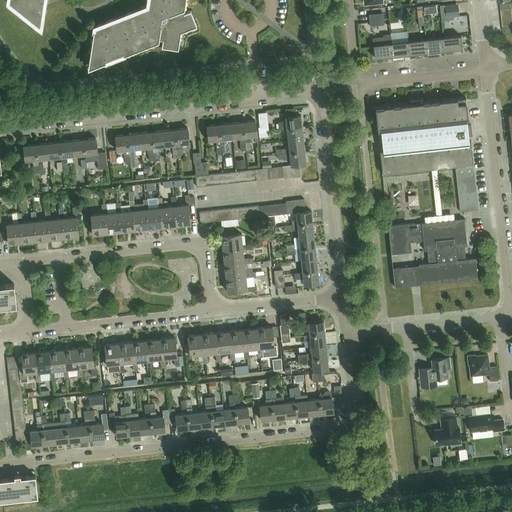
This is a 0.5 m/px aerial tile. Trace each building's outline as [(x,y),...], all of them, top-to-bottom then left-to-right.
[(7,0),(7,3),(41,29),(45,0),(147,0),(147,3),(149,5),(146,7),(145,6),(94,26),(87,69),(158,41),(159,39),(162,40),(161,47),(178,49),(181,32),(196,26),(190,10),(184,13),(182,10),(184,9),(185,0),(7,0)] [(451,17),(458,16),(457,4),(444,5),(445,12),(451,12),(451,17)] [(370,26),(384,25),(383,13),(369,14),(370,26)] [(407,31),(390,33),(390,34),(391,43),(409,41),(407,31)] [(383,37),(373,38),(373,45),(374,45),(391,43),(390,34),(383,35),(383,37)] [(444,50),(462,49),(461,35),(443,37),(444,50)] [(426,39),(427,52),(444,50),(443,37),(426,39)] [(410,54),(427,52),(426,39),(409,41),(410,54)] [(393,56),(410,54),(409,41),(391,43),(393,56)] [(375,58),(393,56),(391,43),(374,45),(373,45),(375,58)] [(468,121),(466,97),(423,102),(422,98),(409,100),(409,103),(375,107),(377,131),(381,130),(383,150),(380,150),(382,174),(455,166),(460,212),(478,210),(470,140),(467,141),(465,121),(468,121)] [(287,129),(302,128),(301,115),(286,117),(286,121),(278,122),(279,130),(287,129)] [(243,122),(246,151),(251,150),(250,142),(251,142),(251,136),(257,135),(255,120),(243,122)] [(231,123),(232,138),(240,137),(241,151),(246,151),(243,122),(231,123)] [(227,139),(232,138),(231,123),(219,124),(220,139),(222,153),(227,152),(227,145),(227,139)] [(222,153),(220,139),(219,124),(207,126),(208,141),(216,140),(217,153),(222,153)] [(183,144),(189,143),(187,128),(175,129),(176,144),(178,158),(183,157),(183,152),(184,152),(184,149),(183,149),(183,144)] [(281,142),(288,141),(303,140),(302,128),(287,129),(280,130),(281,142)] [(178,158),(176,144),(175,129),(163,130),(164,146),(172,145),(173,158),(178,158)] [(158,146),(164,146),(163,130),(151,132),(153,147),(154,161),(159,160),(158,152),(158,146)] [(154,161),(153,147),(151,132),(139,133),(141,148),(147,147),(147,153),(148,153),(149,161),(154,161)] [(135,149),(141,148),(139,133),(127,134),(129,149),(130,164),(131,168),(136,167),(135,156),(136,156),(135,149)] [(130,164),(129,149),(127,134),(115,136),(117,151),(124,150),(126,164),(130,164)] [(83,139),(85,154),(86,161),(97,160),(98,169),(107,168),(105,152),(97,153),(95,138),(83,139)] [(73,155),(85,154),(83,139),(71,140),(73,155)] [(63,175),(68,174),(67,161),(73,161),(73,155),(71,140),(59,142),(61,157),(61,162),(62,171),(63,175)] [(278,155),(305,152),(303,140),(288,141),(289,148),(275,150),(276,155),(278,154),(278,155)] [(49,158),(61,157),(59,142),(47,143),(49,158)] [(42,159),(49,158),(47,143),(35,144),(37,159),(38,173),(44,173),(42,159)] [(38,173),(37,159),(35,144),(23,146),(25,161),(32,160),(34,174),(38,173)] [(293,165),(300,164),(306,164),(305,152),(278,155),(279,159),(283,159),(283,160),(290,159),(291,165),(293,165)] [(24,170),(22,154),(16,155),(17,171),(24,170)] [(245,159),(235,160),(236,168),(246,167),(245,159)] [(188,205),(190,205),(189,197),(189,195),(184,195),(185,205),(176,206),(174,206),(176,225),(190,224),(188,205)] [(174,206),(176,206),(175,196),(170,197),(171,206),(162,207),(160,208),(162,227),(176,225),(174,206)] [(160,208),(162,207),(161,198),(156,198),(157,208),(148,209),(146,209),(148,228),(162,227),(160,208)] [(146,209),(148,209),(147,199),(142,200),(143,209),(134,210),(132,210),(134,230),(148,228),(146,209)] [(132,210),(134,210),(133,201),(131,201),(129,201),(128,201),(129,211),(121,212),(118,212),(121,231),(134,230),(132,210)] [(118,212),(121,212),(119,202),(114,203),(115,212),(106,213),(104,213),(107,233),(121,231),(118,212)] [(104,213),(106,213),(105,204),(100,204),(102,214),(90,215),(91,220),(92,234),(107,233),(104,213)] [(76,216),(78,216),(77,207),(72,207),(73,217),(64,217),(62,218),(64,237),(78,236),(76,216)] [(62,218),(64,217),(63,208),(59,208),(58,209),(59,218),(50,219),(48,220),(50,238),(64,237),(62,218)] [(48,220),(50,219),(49,210),(44,210),(45,219),(36,221),(34,221),(36,240),(50,238),(48,220)] [(34,221),(36,221),(35,211),(30,212),(31,221),(22,222),(20,222),(23,241),(36,240),(34,221)] [(286,226),(312,223),(311,211),(305,211),(299,212),(296,212),(297,220),(285,222),(286,226)] [(20,222),(22,222),(22,212),(16,213),(17,222),(6,224),(6,222),(1,222),(3,240),(8,240),(8,243),(23,241),(20,222)] [(408,223),(388,225),(388,226),(391,254),(411,252),(410,243),(424,241),(425,251),(428,250),(429,264),(419,265),(421,284),(478,278),(475,259),(466,259),(464,246),(467,246),(464,219),(422,223),(408,224),(408,223)] [(298,237),(314,235),(312,223),(286,226),(283,226),(284,232),(298,230),(298,237)] [(257,230),(258,244),(267,244),(266,230),(257,230)] [(243,249),(252,248),(251,244),(242,244),(241,233),(221,235),(223,249),(242,247),(243,249)] [(300,248),(315,247),(314,235),(298,237),(294,237),(295,245),(295,249),(300,248)] [(243,258),(243,249),(242,247),(223,249),(224,263),(244,261),(244,263),(253,262),(253,257),(243,258)] [(301,261),(316,259),(315,247),(300,248),(301,261)] [(302,273),(318,271),(316,259),(301,261),(302,273)] [(245,272),(244,263),(244,261),(224,263),(225,277),(245,275),(245,277),(255,276),(254,271),(245,272)] [(304,284),(319,283),(318,271),(302,273),(294,273),(295,279),(303,278),(304,284)] [(392,273),(394,288),(413,286),(411,271),(392,273)] [(246,286),(245,277),(245,275),(225,277),(227,291),(246,289),(247,291),(256,290),(256,285),(246,286)] [(283,275),(275,276),(276,287),(285,286),(283,275)] [(0,305),(16,304),(14,283),(0,284),(0,305)] [(280,326),(281,338),(290,337),(289,325),(287,325),(286,314),(280,315),(281,326),(280,326)] [(309,335),(324,333),(323,321),(308,323),(309,335)] [(272,356),(277,355),(276,346),(274,346),(273,337),(272,327),(257,328),(259,348),(262,348),(262,355),(272,354),(272,356)] [(262,355),(262,348),(259,348),(257,328),(243,330),(246,349),(248,349),(257,348),(258,357),(263,357),(262,355)] [(249,358),(248,349),(246,349),(243,330),(229,331),(232,351),(234,351),(243,350),(244,359),(249,358)] [(235,360),(234,351),(232,351),(229,331),(216,333),(218,352),(220,352),(229,351),(230,360),(235,360)] [(221,361),(220,352),(218,352),(216,333),(202,334),(204,354),(206,354),(215,353),(216,362),(221,361)] [(311,347),(326,345),(324,333),(309,335),(303,335),(304,341),(310,341),(311,347)] [(207,363),(206,354),(204,354),(202,334),(188,336),(188,343),(184,344),(185,359),(190,359),(190,355),(201,354),(202,363),(207,363)] [(175,366),(180,366),(179,356),(177,357),(175,337),(160,339),(163,358),(165,358),(174,357),(175,366)] [(166,367),(165,358),(163,358),(160,339),(146,340),(149,360),(151,360),(160,359),(161,368),(166,367)] [(152,369),(151,360),(149,360),(146,340),(133,342),(135,361),(137,361),(146,360),(147,369),(152,369)] [(138,370),(137,361),(135,361),(133,342),(119,343),(121,363),(123,363),(132,362),(133,371),(138,370)] [(124,372),(123,363),(121,363),(119,343),(104,344),(107,372),(119,371),(119,372),(124,372)] [(307,359),(327,357),(326,345),(311,347),(311,353),(306,353),(306,354),(307,359)] [(82,370),(91,370),(91,375),(96,375),(95,365),(93,365),(91,346),(77,347),(79,367),(81,367),(82,370)] [(82,370),(81,367),(79,367),(77,347),(63,349),(65,369),(67,368),(76,367),(77,377),(82,376),(82,370)] [(68,378),(67,368),(65,369),(63,349),(49,350),(51,370),(54,370),(63,369),(64,378),(68,378)] [(55,379),(54,370),(51,370),(49,350),(35,352),(38,372),(40,371),(49,370),(50,380),(55,379)] [(41,381),(40,371),(38,372),(35,352),(21,353),(23,367),(19,367),(20,382),(23,381),(27,381),(26,373),(35,372),(36,381),(41,381)] [(498,380),(497,366),(489,367),(487,355),(475,356),(475,355),(467,356),(468,365),(469,365),(470,376),(489,374),(490,381),(498,380)] [(313,371),(328,369),(327,357),(307,359),(307,364),(312,363),(313,371)] [(272,359),(273,370),(282,369),(281,358),(272,359)] [(419,368),(419,374),(421,387),(433,386),(432,379),(448,378),(446,358),(431,360),(432,366),(419,368)] [(248,364),(234,366),(235,374),(249,372),(248,364)] [(252,384),(254,398),(261,397),(259,383),(252,384)] [(321,414),(333,412),(331,394),(329,392),(325,392),(323,394),(319,395),(320,398),(321,414)] [(225,424),(237,423),(235,408),(234,403),(234,394),(228,395),(229,408),(223,409),(225,424)] [(309,415),(308,400),(307,394),(300,395),(295,396),(296,401),(297,416),(309,415)] [(285,418),(284,402),(283,397),(276,398),(271,398),(271,399),(273,419),(285,418)] [(309,415),(321,414),(320,398),(308,400),(309,415)] [(261,421),(273,419),(271,399),(266,400),(266,404),(259,405),(261,421)] [(285,418),(297,416),(296,401),(284,402),(285,418)] [(128,435),(125,406),(120,407),(121,415),(114,416),(114,412),(108,413),(110,429),(115,428),(116,436),(128,435)] [(128,435),(140,434),(139,418),(138,412),(131,413),(131,406),(125,406),(128,435)] [(201,427),(213,426),(211,410),(211,406),(205,407),(206,411),(199,412),(201,427)] [(235,408),(237,423),(249,422),(247,406),(235,408)] [(201,427),(199,412),(192,412),(192,407),(187,408),(187,413),(189,428),(201,427)] [(189,428),(187,413),(175,414),(174,408),(168,409),(170,422),(176,421),(177,430),(189,428)] [(156,417),(151,417),(152,432),(164,431),(164,423),(170,422),(168,409),(162,410),(163,416),(156,417)] [(213,426),(225,424),(223,409),(216,410),(211,410),(213,426)] [(101,414),(102,422),(90,424),(92,439),(104,438),(103,430),(108,429),(106,413),(101,414)] [(492,413),(469,416),(471,432),(493,429),(494,433),(504,431),(503,419),(493,420),(492,413)] [(56,443),(53,422),(47,423),(46,415),(40,416),(40,417),(42,429),(44,444),(56,443)] [(40,417),(36,418),(37,430),(30,430),(32,445),(44,444),(42,429),(40,417)] [(140,434),(152,432),(151,417),(139,418),(140,434)] [(450,444),(460,442),(459,427),(456,428),(455,417),(440,419),(442,429),(433,430),(435,444),(449,442),(450,444)] [(68,441),(66,426),(65,421),(60,421),(53,422),(56,443),(68,441)] [(80,440),(92,439),(90,424),(78,425),(80,440)] [(78,425),(66,426),(68,441),(80,440),(78,425)] [(10,478),(0,478),(0,481),(2,500),(37,496),(35,475),(24,476),(24,475),(20,475),(20,474),(14,475),(14,476),(10,477),(10,478)]
